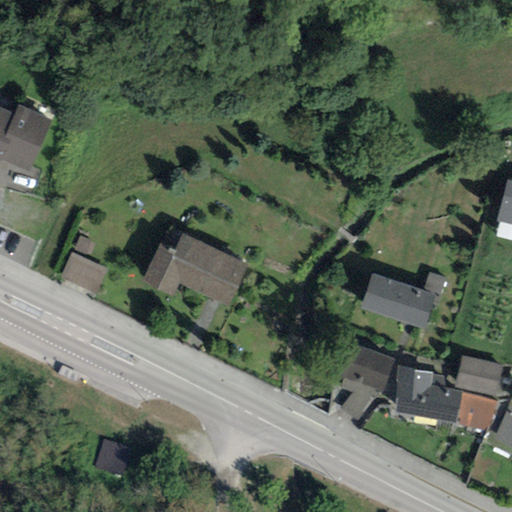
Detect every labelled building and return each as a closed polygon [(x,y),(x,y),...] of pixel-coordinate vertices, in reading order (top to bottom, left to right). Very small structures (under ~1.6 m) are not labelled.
[(19,105),(15,115),(4,138),(11,141),(2,160),(29,172),(52,120),(19,105)] [(0,108),(0,165),(2,160),(11,141),(4,138),(15,115),(0,108)] [(248,265),(173,233),(149,290),(174,301),(181,284),(231,305),(248,265)] [(105,268),(69,251),(60,271),(95,288),(105,268)] [(432,295),(375,275),(365,302),(423,322),(432,295)] [(395,359),(360,345),(348,373),(383,387),(395,359)] [(504,365),(462,356),(456,382),(498,391),(504,365)] [(430,372),(402,366),(398,406),(486,427),(492,402),(429,387),(430,372)] [(511,408),(502,432),(511,439),(511,408)] [(135,449),(95,437),(90,455),(129,467),(135,449)]
